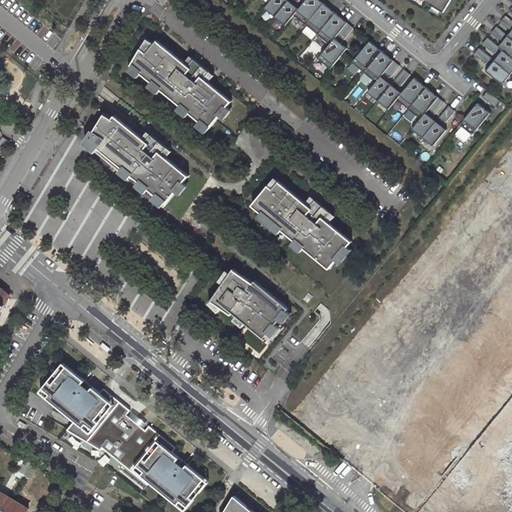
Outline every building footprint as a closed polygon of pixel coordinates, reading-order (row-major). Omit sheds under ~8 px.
[(271,0),(265,8),(275,16),(289,0),(288,0),(271,0)] [(289,0),(275,16),(286,25),(294,15),(299,9),(289,0)] [(306,0),(299,9),(294,15),(306,25),(324,3),(320,0),(306,0)] [(421,0),(444,14),(452,0),(421,0)] [(324,3),(306,25),(318,34),(336,13),(324,3)] [(336,13),(318,34),(330,44),(335,38),(338,34),(348,22),(336,13)] [(511,30),(511,20),(507,16),(502,22),(511,30)] [(338,34),(344,39),(354,28),(348,22),(338,34)] [(505,43),(510,37),(498,27),(493,33),(505,43)] [(511,38),(510,37),(505,43),(501,48),(505,51),(511,57),(511,38)] [(330,44),(321,55),(334,65),(343,54),(347,48),(335,38),(330,44)] [(489,38),(484,44),(496,54),(501,48),(489,38)] [(146,41),(128,71),(206,135),(231,104),(205,82),(210,76),(194,63),(189,70),(158,44),(156,47),(146,41)] [(382,51),(370,41),(353,62),(365,72),(382,51)] [(480,48),(475,55),(487,65),(492,58),(480,48)] [(382,51),(365,72),(376,82),(381,76),(385,72),(394,60),(382,51)] [(511,57),(505,51),(496,61),(511,74),(511,57)] [(385,72),(391,77),(400,66),(394,60),(385,72)] [(487,72),(504,85),(511,75),(511,74),(496,61),(487,72)] [(395,80),(401,86),(411,74),(405,69),(395,80)] [(368,92),(378,101),(392,84),(381,76),(376,82),(368,92)] [(427,87),(415,77),(402,93),(397,99),(409,108),(427,87)] [(392,84),(378,101),(389,109),(397,99),(402,93),(392,84)] [(439,97),(427,87),(409,108),(421,118),(426,113),(429,109),(439,97)] [(488,90),(483,97),(494,106),(500,100),(488,90)] [(429,109),(436,114),(445,102),(439,97),(429,109)] [(478,103),(461,123),(475,135),(492,114),(478,103)] [(440,117),(446,122),(456,110),(449,105),(440,117)] [(104,112),(86,143),(164,207),(189,176),(163,154),(168,148),(152,135),(147,141),(116,115),(113,118),(104,112)] [(413,129),(423,137),(437,121),(426,113),(421,118),(413,129)] [(447,129),(437,121),(423,137),(433,146),(447,129)] [(5,138),(0,145),(0,150),(3,153),(10,142),(5,138)] [(270,185),(253,205),(330,269),(353,241),(326,219),(332,213),(317,200),(311,207),(280,181),(274,188),(270,185)] [(352,413),(342,426),(414,485),(425,471),(459,429),(440,413),(511,327),(511,266),(455,219),(321,382),(352,413)] [(254,283),(233,269),(211,301),(231,314),(233,312),(264,338),(289,308),(256,281),(254,283)] [(0,307),(3,309),(8,299),(8,294),(0,287),(0,307)] [(52,394),(48,398),(76,421),(68,431),(102,451),(103,448),(109,442),(124,454),(119,461),(149,486),(151,483),(179,506),(182,502),(189,508),(195,501),(192,498),(206,480),(174,453),(177,448),(151,427),(147,431),(145,429),(130,417),(128,415),(132,411),(105,389),(101,393),(92,385),(90,387),(85,383),(86,381),(69,366),(54,384),(50,381),(44,388),(52,394)] [(44,388),(41,392),(48,398),(52,394),(44,388)] [(145,429),(148,425),(134,413),(130,417),(145,429)] [(109,442),(103,448),(119,461),(124,454),(109,442)] [(511,511),(511,448),(459,511),(511,511)] [(33,465),(27,461),(20,472),(26,476),(33,465)] [(33,480),(40,469),(33,465),(26,476),(33,480)] [(0,492),(0,507),(5,511),(12,500),(0,492)] [(255,511),(235,495),(225,511),(255,511)] [(5,511),(7,511),(26,511),(28,510),(12,500),(5,511)] [(182,502),(179,506),(186,511),(189,508),(182,502)]
